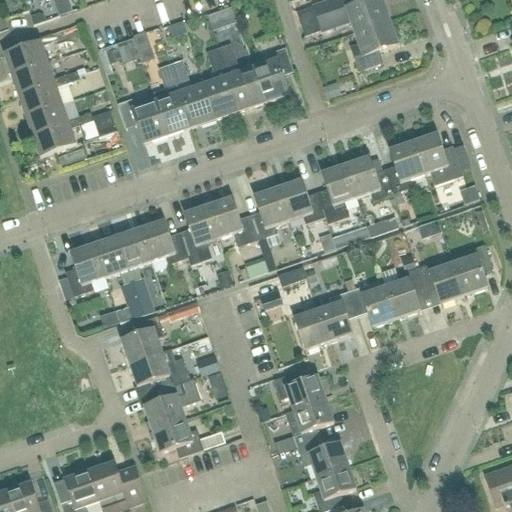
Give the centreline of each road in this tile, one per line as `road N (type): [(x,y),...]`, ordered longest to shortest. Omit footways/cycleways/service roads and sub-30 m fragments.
road 1 (residential): [(33,229),(467,81)]
road 2 (residential): [(0,466),(117,425),(91,352),(66,345),(33,229)]
road 3 (residential): [(409,511),(357,367),(511,315)]
road 4 (residential): [(426,511),(511,328)]
road 5 (residential): [(511,213),(467,81)]
